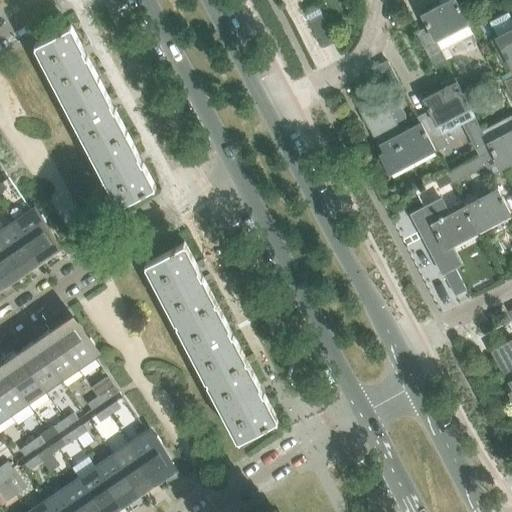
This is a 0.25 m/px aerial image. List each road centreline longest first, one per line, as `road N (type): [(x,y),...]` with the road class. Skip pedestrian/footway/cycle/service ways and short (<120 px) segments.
road 1 (residential): [(238,178),(0,335)]
road 2 (secondary): [(397,350),(269,114)]
road 3 (secondary): [(238,178),(361,412)]
road 4 (secondary): [(142,0),(238,178)]
road 5 (residential): [(209,511),(361,412)]
road 6 (residential): [(269,114),(371,52),(378,0)]
road 7 (secondary): [(481,511),(414,383)]
road 8 (residential): [(397,350),(511,293)]
road 9 (secondary): [(269,114),(212,0)]
